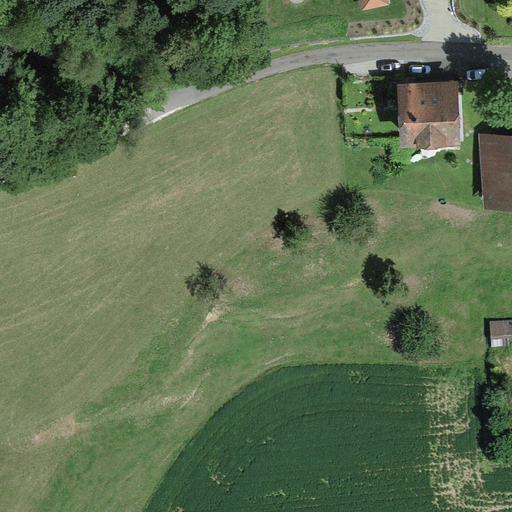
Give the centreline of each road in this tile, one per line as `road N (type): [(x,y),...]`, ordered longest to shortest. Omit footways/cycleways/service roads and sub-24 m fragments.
road 1 (residential): [(0,45),(174,103),(315,57),(395,50),(511,55)]
road 2 (track): [(174,103),(0,178)]
